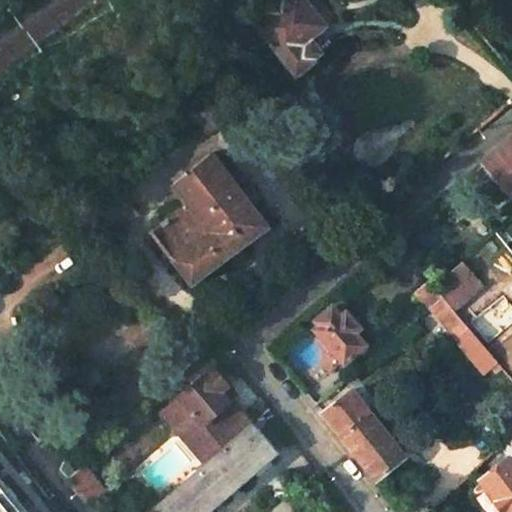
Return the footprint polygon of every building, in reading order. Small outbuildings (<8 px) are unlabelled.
[(269,14),(255,25),(295,74),(312,61),(311,60),(300,46),(308,39),(324,27),(302,0),(287,0),(282,4),(278,0),(264,0),(260,3),(269,14)] [(308,39),(300,46),(311,60),(319,53),(308,39)] [(177,134),(141,163),(149,173),(152,176),(188,146),(177,134)] [(511,194),(511,139),(484,163),(501,184),(511,196),(511,194)] [(184,207),(151,232),(190,285),(224,259),(241,246),(266,227),(251,207),(236,187),(227,175),(210,153),(170,185),(178,195),(187,206),(184,207)] [(481,285),(461,262),(445,276),(445,275),(433,286),(442,298),(452,310),(481,285)] [(433,286),(428,281),(415,293),(429,309),(430,308),(442,298),(433,286)] [(442,298),(430,308),(448,331),(461,321),(442,298)] [(337,312),(332,306),(314,321),(318,326),(314,330),(320,337),(330,349),(343,363),(365,345),(354,333),(360,328),(346,312),(345,312),(340,316),(337,312)] [(461,321),(448,331),(455,340),(457,339),(467,330),(461,321)] [(496,363),(467,330),(457,339),(483,372),(496,363)] [(178,395),(200,420),(201,422),(216,409),(225,401),(218,392),(226,385),(210,367),(178,395)] [(368,412),(351,390),(322,413),(340,435),(368,412)] [(200,420),(178,395),(158,412),(170,424),(168,436),(179,436),(182,440),(205,438),(206,439),(209,443),(230,425),(223,417),(216,409),(201,422),(200,420)] [(511,403),(503,412),(511,421),(511,403)] [(368,412),(340,435),(375,480),(404,458),(368,412)] [(252,422),(147,511),(210,511),(280,453),(252,422)] [(511,511),(511,463),(508,458),(479,480),(481,482),(504,511),(511,511)] [(96,497),(74,472),(67,478),(87,504),(96,497)] [(28,511),(0,479),(0,511),(28,511)]
